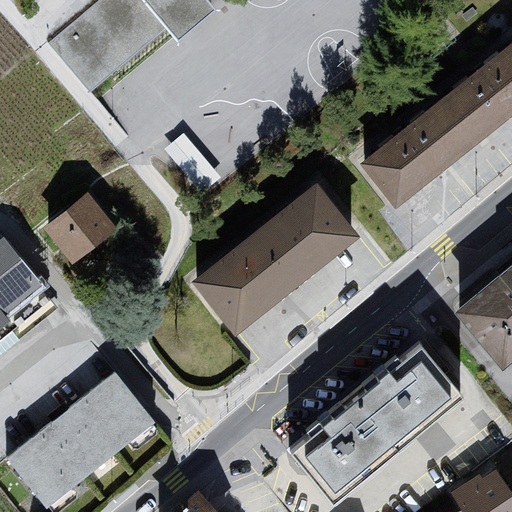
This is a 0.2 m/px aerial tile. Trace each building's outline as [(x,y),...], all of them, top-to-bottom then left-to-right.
[(110,0),(59,42),(95,87),(165,30),(174,42),(218,6),(212,0),(110,0)] [(511,39),(361,160),(394,204),(511,110),(511,39)] [(187,128),(168,142),(200,186),(219,173),(187,128)] [(316,182),(187,281),(229,334),(355,232),(316,182)] [(87,189),(40,226),(69,263),(116,227),(87,189)] [(0,235),(0,336),(50,297),(0,235)] [(511,261),(453,309),(505,369),(511,363),(511,261)] [(418,347),(290,448),(330,497),(457,396),(418,347)] [(114,368),(3,457),(43,506),(153,416),(114,368)] [(511,444),(499,449),(511,484),(511,483),(511,444)] [(510,511),(480,470),(440,492),(448,511),(510,511)] [(173,511),(217,511),(197,490),(173,511)]
